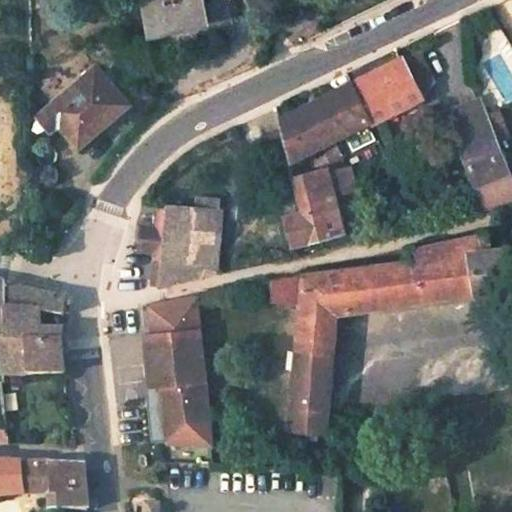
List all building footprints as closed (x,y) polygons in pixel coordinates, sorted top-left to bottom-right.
[(143,0),(147,23),(201,14),(198,0),(143,0)] [(487,31),(498,25),(486,7),(476,13),(487,31)] [(421,92),(430,82),(415,51),(402,58),(421,92)] [(417,95),(418,95),(421,92),(402,58),(351,84),(368,117),(369,119),(417,95)] [(126,106),(95,68),(44,109),(79,149),(98,133),(96,131),(126,106)] [(350,82),(278,120),(289,161),(368,117),(351,84),(350,82)] [(476,102),(445,114),(483,210),(511,198),(511,187),(494,144),(493,145),(483,120),(476,102)] [(33,117),(34,132),(47,133),(57,124),(47,113),(41,117),(33,117)] [(508,139),(498,115),(483,120),(493,145),(494,144),(508,139)] [(345,242),(354,233),(338,168),(328,170),(345,242)] [(345,242),(328,170),(312,174),(312,172),(292,177),(302,213),(309,243),(311,250),(345,242)] [(226,271),(219,212),(165,206),(165,209),(171,283),(171,285),(226,271)] [(165,209),(158,209),(163,283),(171,283),(165,209)] [(302,213),(283,217),(291,247),(309,243),(302,213)] [(336,312),(511,284),(511,276),(507,248),(479,253),(479,248),(468,250),(465,238),(409,252),(408,261),(294,275),(272,280),(270,300),(298,301),(288,429),(326,433),(333,351),(321,350),(325,313),(336,312)] [(47,245),(36,245),(36,254),(47,256),(47,245)] [(60,328),(35,325),(35,310),(62,314),(62,306),(63,297),(6,282),(5,333),(5,336),(0,336),(0,347),(2,375),(64,374),(59,339),(60,328)] [(191,295),(144,305),(144,328),(197,325),(191,295)] [(333,351),(336,312),(325,313),(321,350),(333,351)] [(197,329),(143,333),(148,381),(140,381),(141,400),(146,441),(155,442),(164,442),(209,444),(202,378),(197,329)] [(0,498),(25,496),(55,496),(55,511),(85,511),(81,463),(20,465),(0,464),(0,498)] [(150,511),(151,504),(139,503),(138,511),(150,511)]
